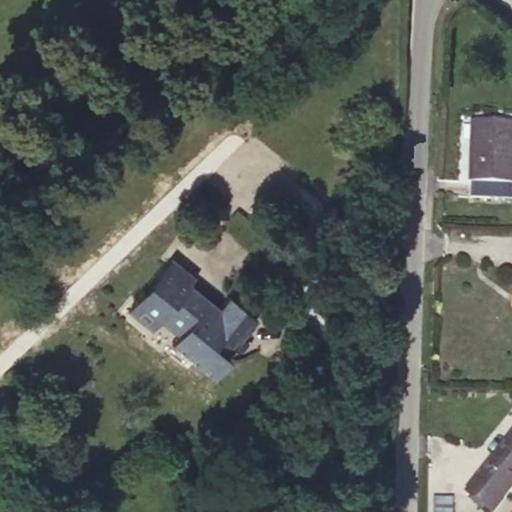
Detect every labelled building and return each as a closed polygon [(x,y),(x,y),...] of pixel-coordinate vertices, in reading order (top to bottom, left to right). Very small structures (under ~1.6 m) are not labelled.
[(511,124),(474,123),(471,184),(511,185),(511,124)] [(511,185),(471,184),(471,199),(511,200),(511,185)] [(220,309),(189,283),(160,318),(179,334),(172,341),(215,376),(230,358),(223,353),(228,347),(231,350),(256,319),(230,298),(220,309)] [(494,511),(511,489),(511,437),(468,494),(490,511),(494,511)] [(452,511),(453,500),(435,500),(434,511),(452,511)]
